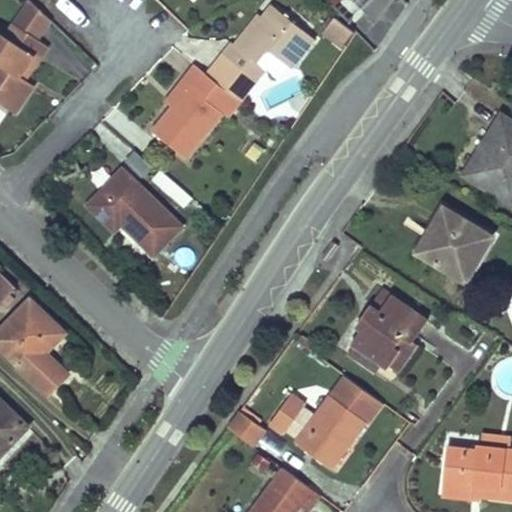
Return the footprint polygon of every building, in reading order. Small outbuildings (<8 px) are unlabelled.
[(256,78),(265,68),(257,62),(269,48),(289,64),(291,66),(315,36),(273,3),(264,14),(238,46),(233,42),(230,40),(222,50),(256,78)] [(259,10),(233,42),(238,46),(264,14),(259,10)] [(342,44),(354,29),(335,14),(323,29),(342,44)] [(32,83),(24,78),(19,74),(34,53),(39,57),(47,44),(13,21),(0,40),(0,99),(14,109),(32,83)] [(278,78),(289,64),(269,48),(257,62),(265,68),(278,78)] [(19,74),(24,78),(39,57),(34,53),(19,74)] [(190,85),(172,106),(152,129),(183,154),(222,109),(205,95),(217,81),(195,63),(195,62),(181,78),(190,85)] [(181,78),(164,99),(172,106),(190,85),(181,78)] [(511,118),(501,112),(465,171),(511,201),(511,118)] [(120,169),(88,204),(114,228),(120,222),(154,252),(180,225),(120,169)] [(437,235),(424,255),(464,281),(492,237),(444,206),(429,230),(437,235)] [(429,230),(417,250),(424,255),(437,235),(429,230)] [(0,271),(0,301),(15,286),(0,271)] [(384,288),(372,305),(381,312),(393,295),(384,288)] [(352,343),(357,347),(384,364),(389,367),(391,364),(404,346),(410,349),(415,341),(429,319),(393,295),(381,312),(372,305),(359,323),(364,326),(352,343)] [(29,300),(0,330),(0,346),(47,392),(65,373),(43,352),(62,332),(29,300)] [(404,346),(391,364),(401,370),(420,345),(415,341),(410,349),(404,346)] [(384,364),(357,347),(352,354),(378,372),(384,364)] [(384,404),(348,377),(333,398),(368,423),(370,424),(384,404)] [(299,423),(309,409),(310,407),(294,395),(272,425),(288,437),(291,434),(301,441),(298,444),(333,470),(368,423),(333,398),(319,417),(308,430),(299,423)] [(0,401),(0,454),(27,428),(0,401)] [(319,417),(309,409),(299,423),(308,430),(319,417)] [(240,412),(229,427),(254,446),(265,430),(240,412)] [(449,448),(444,488),(474,491),(475,483),(483,484),(482,495),(511,498),(511,450),(481,447),(481,452),(449,448)] [(310,511),(322,497),(285,469),(252,511),(300,511),(303,509),(307,511),(310,511)] [(483,484),(475,483),(474,491),(473,498),(481,499),(482,495),(483,484)] [(474,491),(444,488),(443,495),(473,498),(474,491)]
